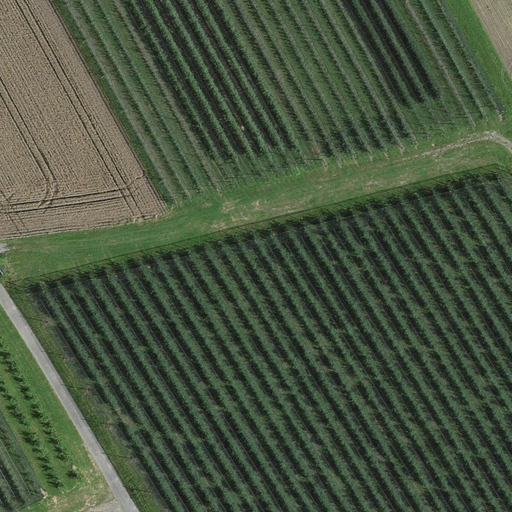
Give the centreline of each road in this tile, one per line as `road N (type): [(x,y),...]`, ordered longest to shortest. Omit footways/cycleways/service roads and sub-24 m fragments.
road 1 (track): [(0,249),(511,125)]
road 2 (residential): [(0,292),(135,511)]
